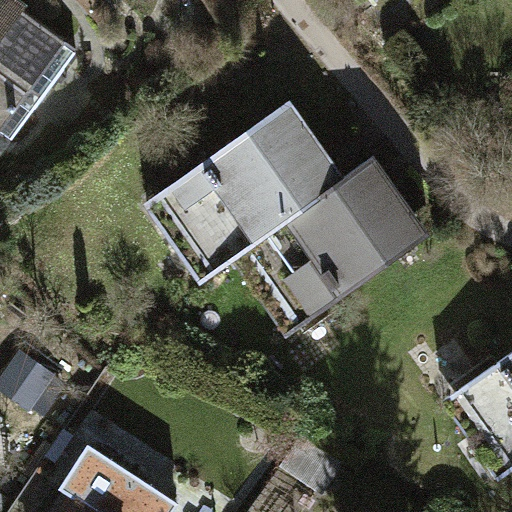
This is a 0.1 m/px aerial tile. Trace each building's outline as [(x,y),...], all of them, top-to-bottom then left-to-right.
[(0,0),(0,131),(31,90),(41,97),(77,49),(9,0),(0,0)] [(290,102),(147,204),(202,281),(233,259),(345,179),(290,102)] [(233,259),(288,335),(430,234),(374,157),(345,179),(233,259)] [(54,373),(22,350),(0,381),(0,383),(31,405),(54,373)] [(511,351),(443,400),(499,479),(511,469),(511,351)] [(282,462),(320,488),(342,457),(304,431),(282,462)] [(85,481),(64,511),(172,511),(178,503),(90,445),(72,472),(85,481)]
